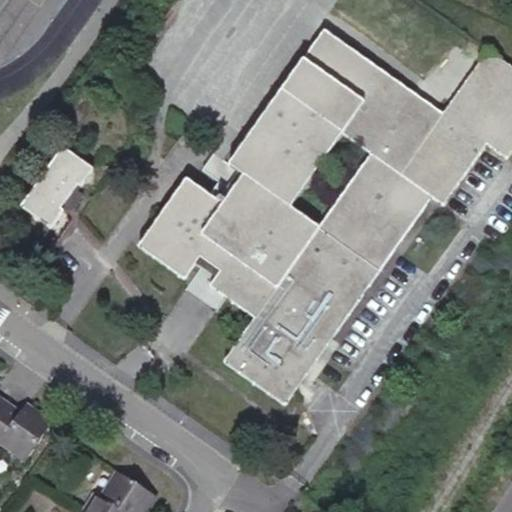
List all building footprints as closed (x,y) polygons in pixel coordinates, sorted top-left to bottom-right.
[(257,423),(405,215),(416,224),(459,165),(478,179),(511,128),(511,111),(463,74),(415,141),(296,59),(203,192),(217,203),(194,232),(182,223),(158,206),(112,271),(156,302),(172,280),(239,326),(199,382),(257,423)] [(92,169),(62,149),(17,210),(45,230),(63,206),(69,208),(80,192),(76,189),(92,169)] [(193,208),(182,223),(194,232),(217,203),(203,192),(183,180),(174,194),(193,208)] [(1,408),(0,409),(0,417),(10,425),(15,418),(1,408)] [(0,452),(18,465),(44,429),(20,410),(15,418),(10,425),(0,417),(0,452)] [(89,498),(80,511),(140,511),(148,500),(111,476),(96,501),(89,498)]
